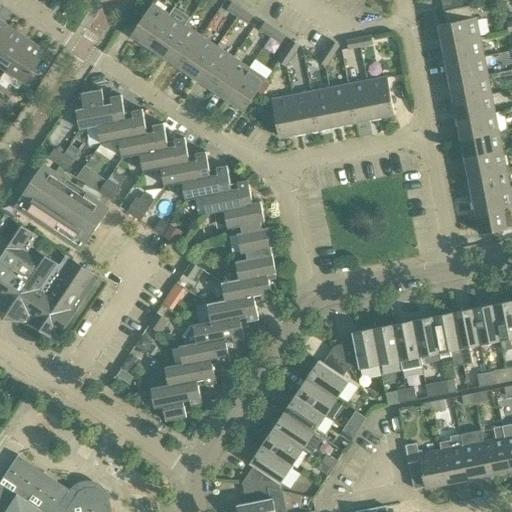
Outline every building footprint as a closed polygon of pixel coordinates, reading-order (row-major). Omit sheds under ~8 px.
[(231,2),(226,10),(237,17),(242,9),(231,2)] [(152,3),(131,35),(148,46),(169,15),(152,3)] [(446,23),(438,25),(442,45),(480,37),(476,17),(473,18),(471,5),(444,10),(446,23)] [(242,9),(237,17),(247,23),(252,16),(242,9)] [(169,15),(148,46),(164,57),(185,25),(169,15)] [(265,23),(260,31),(271,38),(276,30),(265,23)] [(185,25),(164,57),(180,68),(201,36),(185,25)] [(7,27),(0,38),(0,65),(5,69),(25,39),(7,27)] [(276,30),(271,38),(280,44),(286,36),(276,30)] [(201,36),(180,68),(196,78),(217,47),(201,36)] [(372,36),(359,39),(361,48),(373,45),(372,36)] [(480,37),(442,45),(446,64),(484,56),(480,37)] [(25,39),(5,69),(24,81),(44,51),(25,39)] [(359,39),(347,42),(349,50),(361,48),(359,39)] [(292,41),(285,51),(293,56),(300,46),(292,41)] [(332,41),(325,51),(332,56),(339,45),(332,41)] [(217,47),(196,78),(212,90),(234,58),(217,47)] [(285,51),(279,61),(286,66),(293,56),(285,51)] [(325,51),(318,61),(326,66),(332,56),(325,51)] [(484,56),(446,64),(450,83),(488,75),(484,56)] [(234,58),(212,90),(227,100),(249,68),(234,58)] [(249,68),(227,100),(245,112),(266,80),(249,68)] [(488,75),(450,83),(453,102),(491,94),(488,75)] [(388,77),(369,80),(376,119),(395,115),(388,77)] [(369,80),(349,84),(357,122),(376,119),(369,80)] [(349,84),(330,88),(338,126),(357,122),(349,84)] [(330,88),(311,92),(318,130),(338,126),(330,88)] [(84,109),(76,110),(80,130),(98,126),(98,125),(115,122),(112,104),(111,104),(104,105),(102,90),(81,94),(84,109)] [(311,92),(292,96),(299,134),(318,130),(311,92)] [(491,94),(453,102),(457,121),(495,113),(491,94)] [(115,122),(98,125),(98,126),(101,144),(119,141),(119,140),(137,136),(133,118),(132,118),(126,119),(121,96),(110,99),(111,104),(112,104),(115,122)] [(292,96),(273,99),(280,138),(299,134),(292,96)] [(137,136),(119,140),(119,141),(123,158),(140,155),(140,154),(158,150),(155,132),(153,132),(147,133),(142,110),(131,113),(132,118),(133,118),(137,136)] [(495,113),(457,121),(461,139),(499,132),(495,113)] [(158,150),(140,154),(140,155),(144,172),(161,169),(161,168),(179,164),(175,146),(174,146),(168,147),(163,124),(152,127),(153,132),(155,132),(158,150)] [(499,132),(461,139),(465,158),(503,151),(499,132)] [(179,164),(161,168),(161,169),(165,186),(182,183),(182,182),(200,178),(196,160),(189,161),(184,138),(173,140),(174,146),(175,146),(179,164)] [(55,150),(49,158),(66,170),(72,161),(55,150)] [(503,151),(465,158),(468,177),(506,170),(503,151)] [(182,182),(182,183),(186,200),(203,197),(203,196),(221,192),(218,174),(217,174),(210,176),(205,152),(194,155),(196,160),(200,178),(182,182)] [(43,165),(20,200),(42,214),(40,218),(50,226),(48,230),(79,250),(84,243),(86,244),(109,209),(43,165)] [(221,192),(203,196),(203,197),(207,214),(224,211),(224,210),(242,207),(239,188),(238,188),(231,190),(227,166),(216,169),(217,174),(218,174),(221,192)] [(85,183),(92,172),(86,167),(78,179),(85,183)] [(506,170),(468,177),(472,196),(510,189),(506,170)] [(109,179),(100,193),(112,201),(121,188),(109,179)] [(224,210),(224,211),(228,229),(241,226),(240,225),(261,221),(261,222),(265,222),(261,202),(253,204),(248,181),(237,183),(238,188),(239,188),(242,207),(224,210)] [(511,198),(510,189),(472,196),(476,215),(511,208),(511,198)] [(136,199),(127,212),(140,222),(149,209),(136,199)] [(511,208),(476,215),(480,234),(511,227),(511,208)] [(4,217),(0,223),(0,303),(2,305),(0,307),(0,308),(5,318),(22,319),(53,339),(56,335),(59,338),(98,280),(65,258),(64,259),(66,260),(57,273),(24,254),(35,239),(37,240),(38,239),(4,217)] [(242,232),(238,233),(241,253),(246,252),(247,259),(248,260),(273,255),(271,247),(278,246),(274,227),(262,229),(261,222),(261,221),(240,225),(241,226),(242,232)] [(155,232),(163,237),(170,228),(162,222),(155,232)] [(182,234),(172,227),(165,238),(175,245),(182,234)] [(247,259),(236,261),(239,279),(239,280),(258,276),(261,295),(262,301),(273,298),(268,275),(276,274),(273,255),(248,260),(247,259)] [(191,262),(183,274),(192,280),(200,268),(191,262)] [(239,279),(221,282),(225,300),(225,302),(243,298),(247,316),(248,322),(259,320),(254,296),(261,295),(258,276),(239,280),(239,279)] [(180,303),(170,297),(164,306),(174,312),(180,303)] [(225,300),(207,304),(211,321),(211,322),(229,319),(234,343),(244,341),(240,317),(247,316),(243,298),(225,302),(225,300)] [(511,301),(493,306),(500,341),(501,349),(504,351),(511,349),(511,301)] [(493,306),(473,310),(480,345),(500,341),(493,306)] [(473,310),(453,314),(464,365),(472,364),(469,347),(480,345),(473,310)] [(157,313),(149,325),(158,331),(166,319),(157,313)] [(453,314),(433,318),(440,353),(451,351),(454,367),(464,365),(453,314)] [(433,318),(413,322),(420,357),(440,353),(433,318)] [(211,321),(193,325),(197,343),(197,344),(215,340),(219,358),(218,359),(219,364),(230,362),(228,350),(235,348),(234,343),(229,319),(211,322),(211,321)] [(413,322),(393,326),(400,361),(402,371),(422,367),(420,357),(413,322)] [(393,326),(373,330),(380,365),(400,361),(393,326)] [(354,343),(335,347),(349,368),(359,366),(359,369),(380,365),(373,330),(352,334),(354,343)] [(148,340),(142,337),(136,346),(145,352),(149,346),(148,340)] [(197,343),(179,346),(183,364),(183,365),(201,361),(205,379),(204,380),(205,386),(216,383),(212,360),(218,359),(219,358),(215,340),(197,344),(197,343)] [(319,361),(307,379),(336,399),(348,381),(343,377),(349,368),(335,347),(323,364),(319,361)] [(128,373),(136,361),(130,356),(122,369),(128,373)] [(183,364),(165,367),(169,385),(169,386),(188,382),(191,400),(190,401),(191,407),(202,404),(198,381),(204,380),(205,379),(201,361),(183,365),(183,364)] [(505,369),(485,373),(488,386),(508,382),(505,369)] [(129,385),(133,379),(122,372),(117,378),(129,385)] [(485,373),(477,374),(480,387),(488,386),(485,373)] [(307,379),(296,396),(325,415),(336,399),(307,379)] [(454,379),(445,381),(448,393),(457,392),(454,379)] [(445,381),(437,382),(440,395),(448,393),(445,381)] [(169,385),(151,388),(155,408),(163,406),(166,421),(186,417),(184,402),(190,401),(191,400),(188,382),(169,386),(169,385)] [(414,387),(405,389),(408,401),(417,400),(414,387)] [(405,389),(397,390),(399,403),(408,401),(405,389)] [(486,392),(475,394),(477,403),(488,401),(486,392)] [(475,394),(463,396),(465,406),(477,403),(475,394)] [(296,396),(285,413),(314,432),(325,415),(296,396)] [(444,400),(432,402),(434,412),(446,409),(444,400)] [(432,402),(421,405),(423,414),(434,412),(432,402)] [(285,413),(274,429),(303,449),(311,455),(322,437),(314,432),(285,413)] [(349,421),(344,428),(355,435),(360,428),(349,421)] [(511,424),(495,428),(498,440),(506,438),(511,469),(511,424)] [(344,428),(340,435),(350,442),(355,435),(344,428)] [(274,429),(262,446),(291,466),(303,449),(274,429)] [(482,431),(461,435),(470,479),(491,475),(484,442),(482,431)] [(453,441),(441,443),(442,451),(448,483),(470,479),(461,435),(452,437),(453,441)] [(498,440),(484,442),(491,475),(511,470),(511,469),(506,438),(498,440)] [(418,443),(406,445),(411,468),(422,466),(427,488),(448,483),(442,451),(421,455),(418,443)] [(277,491),(277,482),(279,484),(291,466),(262,446),(250,464),(253,467),(242,484),(277,491)] [(0,511),(109,511),(107,502),(107,499),(106,496),(104,494),(102,492),(100,490),(97,488),(94,487),(91,487),(88,487),(85,488),(82,489),(80,491),(78,492),(76,495),(75,497),(68,492),(70,490),(18,455),(0,482),(0,481),(0,511)] [(326,455),(322,462),(332,469),(337,462),(326,455)] [(322,462),(316,469),(327,476),(332,469),(322,462)] [(242,484),(246,504),(237,506),(237,511),(274,511),(273,500),(278,499),(278,497),(277,491),(242,484)]
